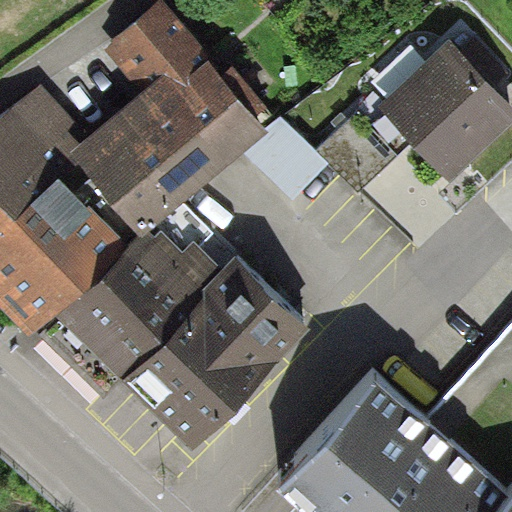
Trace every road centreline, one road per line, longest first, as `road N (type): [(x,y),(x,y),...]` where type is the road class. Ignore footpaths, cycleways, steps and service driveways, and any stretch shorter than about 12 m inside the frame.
road 1 (unknown): [(511,209),(224,471),(191,511)]
road 2 (tertiary): [(0,406),(116,511)]
